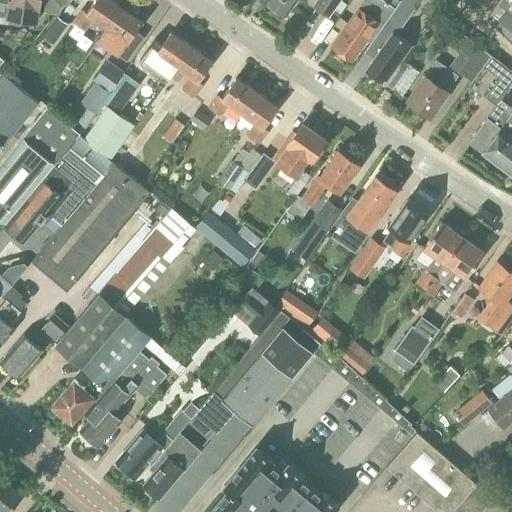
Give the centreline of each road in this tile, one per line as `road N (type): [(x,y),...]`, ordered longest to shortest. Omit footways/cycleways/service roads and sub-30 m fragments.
road 1 (residential): [(511,223),(179,0)]
road 2 (residential): [(113,511),(0,414)]
